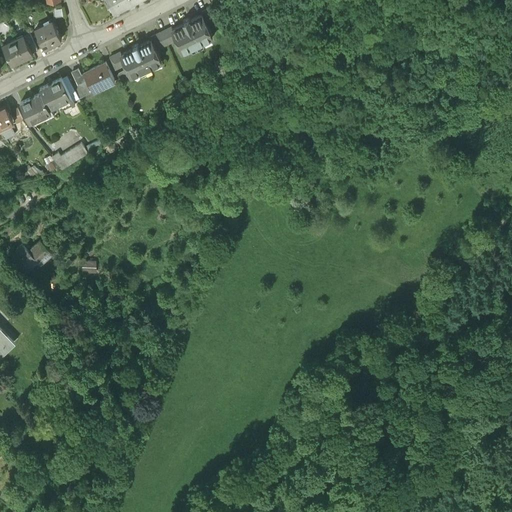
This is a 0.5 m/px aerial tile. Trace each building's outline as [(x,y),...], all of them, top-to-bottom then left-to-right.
[(132,0),(109,0),(115,11),(133,1),(132,0)] [(211,4),(201,9),(202,11),(202,10),(207,19),(217,14),(211,4)] [(173,25),(172,26),(176,34),(182,47),(191,42),(191,44),(194,44),(204,40),(205,38),(204,36),(213,32),(207,19),(202,10),(202,11),(191,17),(190,15),(184,18),(184,20),(173,25)] [(53,19),(36,28),(44,45),(62,37),(53,19)] [(172,24),(160,30),(166,40),(176,34),(172,26),(173,25),(172,24)] [(160,30),(150,34),(151,36),(152,36),(156,45),(166,40),(160,30)] [(38,47),(30,31),(25,33),(33,50),(38,47)] [(25,35),(18,39),(17,36),(3,43),(12,62),(33,51),(33,50),(25,33),(24,32),(24,33),(25,35)] [(139,40),(132,44),(133,45),(121,51),(125,60),(131,72),(140,68),(141,69),(143,69),(153,65),(154,63),(153,61),(162,57),(156,45),(152,36),(151,36),(140,42),(139,40)] [(120,50),(110,55),(115,65),(125,60),(121,51),(120,50)] [(106,59),(83,70),(86,76),(83,77),(78,80),(84,92),(103,83),(101,81),(113,75),(115,78),(115,77),(106,59)] [(78,66),(72,69),(76,76),(78,80),(83,77),(78,66)] [(42,89),(20,99),(30,118),(51,107),(49,104),(56,101),(60,109),(75,101),(62,75),(40,86),(42,89)] [(78,80),(76,76),(71,79),(79,94),(84,92),(78,80)] [(5,103),(0,105),(0,125),(13,119),(5,103)] [(17,106),(11,108),(11,111),(16,120),(22,117),(17,106)] [(123,134),(104,146),(108,152),(119,145),(119,143),(118,142),(126,137),(123,134)] [(29,252),(22,245),(16,251),(19,254),(13,260),(26,274),(27,273),(25,271),(35,260),(41,266),(53,254),(41,241),(29,252)] [(0,347),(9,339),(0,330),(0,347)] [(91,420),(82,412),(79,416),(88,424),(91,420)]
